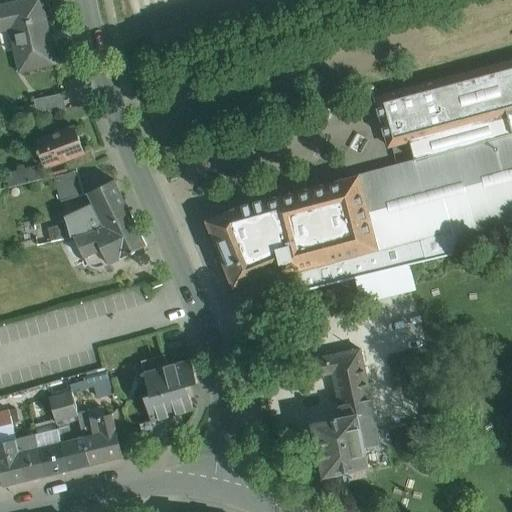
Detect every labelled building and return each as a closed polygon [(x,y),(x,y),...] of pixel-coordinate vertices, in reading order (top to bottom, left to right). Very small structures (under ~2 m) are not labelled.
[(40,0),(31,0),(0,7),(0,31),(11,29),(20,71),(55,63),(40,0)] [(511,60),(375,97),(388,146),(410,140),(506,115),(511,112),(511,60)] [(63,93),(35,100),(37,114),(66,110),(63,93)] [(410,140),(415,160),(511,134),(506,115),(410,140)] [(75,126),(36,140),(46,167),(69,158),(85,152),(75,126)] [(511,214),(511,134),(415,160),(358,175),(358,176),(264,201),(240,208),(240,207),(207,221),(234,288),(241,285),(249,304),(458,253),(457,249),(452,230),(511,214)] [(85,152),(69,158),(73,170),(95,161),(91,150),(85,152)] [(40,166),(7,175),(10,188),(44,179),(40,166)] [(84,195),(77,170),(54,177),(61,201),(84,195)] [(114,180),(89,193),(96,208),(105,225),(130,213),(114,180)] [(96,208),(71,220),(75,236),(88,234),(105,225),(96,208)] [(105,225),(88,234),(75,236),(79,248),(72,251),(76,261),(83,258),(86,265),(89,268),(92,269),(95,270),(98,269),(146,246),(130,213),(105,225)] [(511,214),(452,230),(457,249),(511,234),(511,214)] [(35,220),(24,222),(27,242),(37,239),(35,220)] [(461,274),(456,255),(347,281),(351,301),(461,274)] [(373,411),(360,350),(306,361),(309,378),(333,373),(342,418),(373,411)] [(164,355),(141,361),(144,373),(168,366),(164,355)] [(168,366),(144,373),(151,395),(144,396),(151,420),(152,421),(162,418),(193,409),(186,386),(198,383),(191,360),(168,366)] [(107,371),(84,378),(85,381),(70,385),(72,392),(98,385),(101,397),(112,394),(107,371)] [(72,392),(50,398),(57,425),(79,420),(77,414),(72,392)] [(9,409),(0,411),(0,426),(12,423),(9,409)] [(342,418),(313,424),(324,477),(368,468),(364,448),(380,444),(373,411),(342,418)] [(112,414),(90,419),(88,412),(77,414),(79,420),(83,437),(90,464),(91,464),(123,456),(112,414)] [(162,418),(152,421),(151,420),(139,423),(143,436),(145,436),(162,431),(166,430),(162,418)] [(0,443),(16,440),(12,423),(0,426),(0,443)] [(59,429),(37,435),(47,475),(69,470),(62,442),(59,429)] [(162,431),(145,436),(150,450),(166,446),(162,431)] [(37,435),(16,440),(26,480),(47,475),(37,435)] [(83,437),(62,442),(69,470),(90,464),(83,437)] [(0,443),(0,470),(4,486),(26,480),(16,440),(0,443)]
